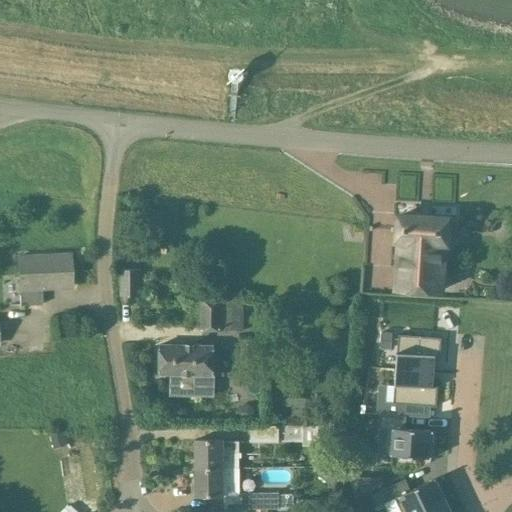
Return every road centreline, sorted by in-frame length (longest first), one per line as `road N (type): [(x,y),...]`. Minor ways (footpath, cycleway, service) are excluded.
road 1 (unclassified): [(131,511),(128,433),(103,284),(114,124)]
road 2 (unclassified): [(511,154),(290,136)]
road 3 (unclassified): [(114,124),(290,136)]
road 4 (track): [(435,66),(292,121),(290,136)]
